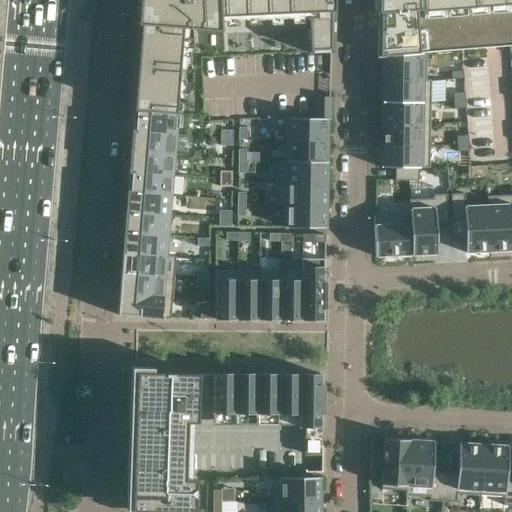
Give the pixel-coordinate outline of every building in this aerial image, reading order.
[(140,25),(133,109),(175,113),(183,19),(219,17),(306,13),(307,53),(332,52),(333,0),(137,0),(137,11),(134,10),(134,22),(136,22),(136,25),(140,25)] [(378,13),(377,56),(383,56),(426,52),(496,47),(509,46),(511,45),(511,0),(377,0),(378,9),(378,13)] [(426,80),(426,52),(383,56),(382,80),(431,81),(431,80),(426,80)] [(463,78),(462,70),(450,72),(451,79),(463,78)] [(430,102),(431,81),(382,80),(382,101),(430,102)] [(465,100),(464,92),(452,93),(453,101),(465,100)] [(326,141),(326,120),(330,120),(331,97),(316,96),(315,118),(287,117),(287,140),(326,141)] [(466,108),(465,100),(453,101),(454,109),(466,108)] [(430,124),(430,102),(382,101),(381,123),(430,124)] [(133,109),(132,131),(176,134),(177,113),(175,113),(133,109)] [(429,146),(430,124),(381,123),(381,145),(429,146)] [(247,127),(238,127),(238,139),(246,139),(247,127)] [(174,154),(176,134),(132,131),(130,151),(174,154)] [(469,143),(468,135),(456,136),(456,144),(469,143)] [(325,162),(326,141),(287,140),(287,161),(277,160),(277,161),(325,162)] [(469,151),(469,143),(456,144),(457,152),(469,151)] [(429,168),(429,146),(381,145),(380,167),(429,168)] [(246,149),(238,149),(238,161),(246,161),(246,149)] [(172,175),(174,154),(130,151),(128,171),(172,175)] [(246,173),(246,161),(238,161),(237,172),(246,173)] [(325,184),(325,162),(277,161),(277,183),(325,184)] [(395,180),(418,181),(418,168),(395,168),(395,180)] [(171,195),(172,175),(128,171),(127,192),(171,195)] [(231,179),(232,171),(220,171),(219,179),(231,179)] [(231,187),(231,179),(219,179),(219,186),(231,187)] [(325,205),(325,184),(277,183),(276,204),(325,205)] [(511,190),(511,191),(511,195),(488,196),(490,251),(511,250),(511,190)] [(169,215),(171,195),(127,192),(125,212),(169,215)] [(237,192),(237,204),(245,204),(245,192),(237,192)] [(464,193),(451,194),(452,222),(464,222),(465,252),(490,251),(488,196),(487,196),(487,205),(465,206),(464,193)] [(448,222),(447,194),(433,194),(433,198),(410,199),(412,255),(437,254),(436,222),(448,222)] [(412,255),(410,199),(409,199),(410,214),(374,216),(375,256),(411,255),(412,255)] [(245,216),(245,204),(237,204),(237,216),(245,216)] [(286,205),(285,227),(324,228),(325,205),(286,205)] [(231,218),(231,211),(219,210),(219,218),(231,218)] [(167,236),(169,215),(125,212),(123,232),(167,236)] [(231,226),(231,218),(219,218),(218,226),(231,226)] [(166,255),(167,236),(123,232),(122,253),(175,257),(175,256),(166,255)] [(237,240),(237,232),(226,232),(225,240),(237,240)] [(249,241),(249,233),(237,232),(237,240),(249,241)] [(281,241),(281,233),(269,233),(269,241),(281,241)] [(292,241),(293,233),(281,233),(281,241),(292,241)] [(325,234),(302,234),(302,242),(325,243),(325,234)] [(209,246),(209,238),(197,238),(197,246),(209,246)] [(174,277),(175,257),(122,253),(120,273),(174,277)] [(325,258),(302,258),(302,267),(302,319),(324,319),(324,309),(325,309),(325,281),(325,258)] [(302,319),(302,267),(301,267),(301,271),(280,270),(280,319),(302,319)] [(237,319),(237,270),(215,270),(214,319),(237,319)] [(258,319),(259,270),(237,270),(237,319),(258,319)] [(280,319),(280,270),(259,270),(258,319),(280,319)] [(208,279),(209,271),(197,271),(196,279),(208,279)] [(172,298),(174,277),(120,273),(118,293),(172,298)] [(208,287),(208,279),(196,279),(196,287),(208,287)] [(170,318),(172,298),(118,293),(117,314),(161,318),(170,318)] [(208,318),(208,306),(200,306),(200,318),(208,318)] [(135,371),(131,510),(147,510),(148,510),(194,511),(195,479),(191,479),(184,479),(186,436),(186,422),(193,422),(197,422),(197,404),(198,373),(180,373),(168,372),(152,372),(135,371)] [(213,380),(203,379),(203,389),(212,389),(212,399),(212,404),(212,413),(235,413),(235,399),(235,374),(213,373),(213,380)] [(257,374),(235,374),(235,399),(235,413),(256,413),(257,399),(257,374)] [(278,374),(257,374),(257,399),(256,413),(278,413),(278,400),(278,374)] [(300,374),(278,374),(278,400),(278,413),(299,413),(299,425),(299,426),(300,426),(300,400),(300,374)] [(322,374),(300,374),(300,400),(300,426),(304,427),(322,427),(322,413),(323,413),(323,400),(323,385),(322,385),(322,374)] [(212,389),(203,389),(203,399),(212,399),(212,389)] [(406,495),(409,439),(384,438),(383,450),(370,449),(368,477),(382,478),(381,489),(405,490),(405,495),(406,495)] [(443,501),(444,473),(432,472),(434,441),(410,440),(410,439),(409,439),(406,495),(429,497),(429,500),(443,501)] [(480,495),(483,444),(458,443),(456,474),(444,473),(443,501),(456,502),(457,494),(480,495)] [(511,505),(511,477),(506,477),(508,446),(483,444),(480,495),(504,496),(503,505),(511,505)] [(319,500),(319,477),(270,477),(270,501),(319,500)] [(221,502),(221,490),(213,490),(213,502),(221,502)] [(318,511),(319,500),(270,501),(270,511),(318,511)] [(220,511),(221,502),(213,502),(212,511),(220,511)]
